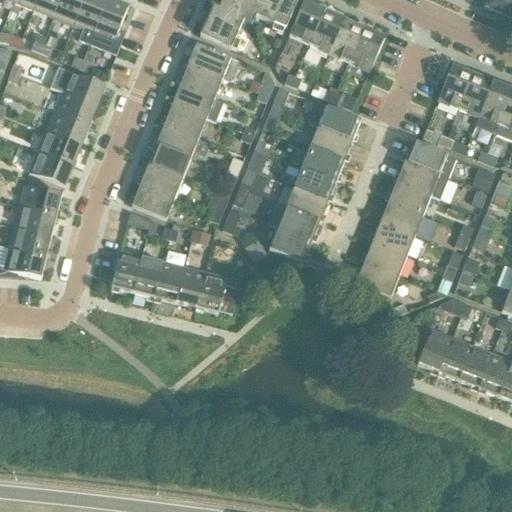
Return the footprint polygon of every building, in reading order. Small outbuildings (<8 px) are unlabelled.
[(14,0),(13,5),(33,13),(37,0),(14,0)] [(37,0),(33,13),(53,21),(61,0),(37,0)] [(61,0),(53,21),(73,29),(84,0),(61,0)] [(102,0),(84,0),(73,29),(83,33),(78,44),(88,48),(93,37),(107,2),(102,0)] [(254,21),(284,34),(297,3),(290,0),(222,0),(221,3),(216,1),(199,40),(229,54),(242,25),(251,28),(254,21)] [(507,22),(511,24),(511,0),(490,0),(484,11),(498,18),(507,22)] [(93,37),(88,48),(115,59),(124,36),(118,33),(128,10),(107,2),(93,37)] [(288,39),(308,49),(324,15),(303,5),(288,39)] [(308,49),(328,57),(343,23),(324,15),(308,49)] [(328,57),(348,66),(363,32),(343,23),(328,57)] [(363,32),(348,66),(368,76),(384,42),(363,32)] [(0,36),(0,38),(0,45),(8,47),(9,37),(0,36)] [(30,53),(39,57),(42,47),(34,44),(30,53)] [(42,47),(39,57),(47,60),(51,51),(42,47)] [(195,48),(187,69),(222,82),(227,85),(232,82),(238,69),(236,64),(195,48)] [(70,69),(79,73),(82,63),(74,60),(70,69)] [(82,63),(79,73),(87,76),(91,67),(82,63)] [(13,67),(10,76),(19,79),(22,71),(13,67)] [(187,69),(179,89),(214,102),(222,82),(187,69)] [(437,104),(458,113),(471,78),(450,70),(437,104)] [(69,75),(60,96),(96,110),(104,89),(69,75)] [(19,79),(10,76),(7,84),(16,88),(19,79)] [(283,88),(290,90),(294,80),(287,77),(283,88)] [(458,113),(478,121),(492,86),(471,78),(458,113)] [(294,80),(290,90),(297,93),(301,83),(294,80)] [(273,89),(264,86),(259,97),(268,101),(273,89)] [(474,130),(494,138),(511,94),(492,86),(478,121),(474,130)] [(179,89),(171,109),(206,122),(214,126),(222,106),(214,102),(179,89)] [(278,92),(270,113),(280,117),(288,96),(278,92)] [(323,103),(330,106),(334,96),(327,93),(323,103)] [(511,145),(511,94),(494,138),(511,145)] [(60,96),(52,116),(88,130),(96,110),(60,96)] [(334,96),(330,106),(337,109),(341,98),(334,96)] [(259,97),(258,97),(255,103),(266,107),(268,101),(259,97)] [(308,128),(317,131),(351,145),(359,124),(317,107),(313,110),(311,113),(308,119),(308,123),(308,128)] [(171,109),(163,129),(197,143),(206,122),(171,109)] [(280,117),(270,113),(262,133),(272,137),(280,117)] [(52,116),(44,136),(80,150),(88,130),(52,116)] [(242,136),(244,131),(237,128),(235,133),(242,136)] [(163,129),(155,149),(189,163),(197,143),(163,129)] [(245,130),(242,137),(252,141),(255,134),(245,130)] [(317,131),(309,151),(343,165),(351,145),(317,131)] [(432,135),(425,132),(421,142),(428,145),(432,135)] [(44,136),(36,156),(72,170),(80,150),(44,136)] [(252,141),(242,137),(239,143),(241,144),(238,152),(246,156),(252,141)] [(436,148),(443,151),(447,141),(440,138),(436,148)] [(447,141),(443,151),(449,154),(453,143),(447,141)] [(454,162),(411,145),(403,166),(445,183),(454,162)] [(273,153),(256,146),(254,153),(267,158),(270,160),(273,153)] [(155,149),(147,169),(181,183),(189,163),(155,149)] [(309,151),(301,171),(335,185),(343,165),(309,151)] [(254,153),(251,160),(264,165),(267,158),(254,153)] [(476,164),(483,167),(487,157),(480,154),(476,164)] [(72,170),(36,156),(28,176),(64,191),(72,170)] [(487,157),(483,167),(489,169),(493,159),(487,157)] [(403,166),(395,186),(430,200),(437,203),(445,183),(403,166)] [(147,169),(139,189),(173,203),(181,183),(147,169)] [(229,170),(226,177),(236,181),(239,174),(229,170)] [(301,171),(293,191),(327,205),(335,185),(301,171)] [(493,179),(482,174),(475,193),(486,197),(493,179)] [(236,181),(226,177),(223,183),(234,188),(236,181)] [(511,190),(497,184),(493,195),(508,201),(511,191),(511,190)] [(240,186),(238,193),(248,197),(250,190),(240,186)] [(395,186),(387,206),(422,220),(430,200),(395,186)] [(24,189),(19,211),(56,220),(61,198),(24,189)] [(173,203),(139,189),(131,210),(165,224),(173,203)] [(293,191),(285,211),(319,225),(327,205),(293,191)] [(248,197),(238,193),(232,206),(243,210),(248,197)] [(485,199),(475,195),(470,207),(481,211),(485,199)] [(504,212),(508,201),(493,195),(489,206),(504,212)] [(210,217),(220,221),(223,215),(227,203),(211,196),(204,215),(210,217)] [(387,206),(379,226),(414,240),(422,220),(387,206)] [(269,229),(277,232),(311,245),(319,225),(285,211),(277,209),(269,229)] [(19,211),(13,231),(50,241),(56,220),(19,211)] [(129,216),(126,228),(148,234),(150,224),(129,216)] [(220,221),(210,217),(207,224),(217,228),(220,221)] [(484,219),(477,235),(487,240),(494,223),(484,219)] [(148,234),(147,238),(153,239),(156,227),(150,224),(148,234)] [(379,226),(371,246),(406,260),(414,240),(379,226)] [(221,234),(231,238),(234,231),(224,227),(221,234)] [(462,228),(459,235),(469,239),(472,232),(462,228)] [(13,231),(8,252),(45,261),(50,241),(13,231)] [(161,242),(168,244),(170,233),(163,231),(161,242)] [(311,245),(277,232),(268,253),(303,266),(311,245)] [(170,233),(168,244),(174,245),(177,235),(170,233)] [(193,233),(190,244),(204,248),(207,236),(193,233)] [(469,239),(459,235),(454,248),(464,252),(469,239)] [(487,240),(477,235),(474,242),(485,246),(487,240)] [(475,243),(472,250),(481,254),(484,247),(475,243)] [(256,245),(245,253),(253,265),(253,266),(253,265),(265,258),(256,245)] [(371,246),(363,266),(398,280),(406,260),(371,246)] [(45,261),(8,252),(3,274),(40,283),(45,261)] [(110,291),(132,297),(141,261),(119,255),(110,291)] [(132,297),(153,302),(162,266),(141,261),(132,297)] [(464,269),(462,274),(473,278),(477,268),(474,263),(467,261),(464,269)] [(153,302),(174,307),(183,271),(162,266),(153,302)] [(398,280),(363,266),(355,287),(389,301),(398,280)] [(446,268),(443,275),(453,279),(456,272),(446,268)] [(174,307),(195,313),(204,276),(183,271),(174,307)] [(204,276),(195,313),(217,318),(218,314),(231,318),(242,276),(228,272),(226,282),(204,276)] [(453,279),(443,275),(441,281),(451,285),(453,279)] [(461,276),(457,287),(466,290),(471,280),(461,276)] [(436,295),(426,300),(429,306),(439,302),(436,295)] [(511,295),(509,295),(501,315),(511,320),(511,295)] [(438,309),(437,312),(459,321),(461,318),(465,308),(452,303),(438,309)] [(465,308),(461,318),(467,320),(471,310),(465,308)] [(494,331),(501,334),(505,324),(498,321),(494,331)] [(505,324),(501,334),(507,337),(511,326),(505,324)] [(416,368),(437,377),(451,342),(430,334),(416,368)] [(437,377),(457,385),(471,350),(451,342),(437,377)] [(457,385),(477,393),(491,358),(471,350),(457,385)] [(477,393),(497,401),(511,366),(491,358),(477,393)] [(511,366),(497,401),(511,406),(511,366)]
